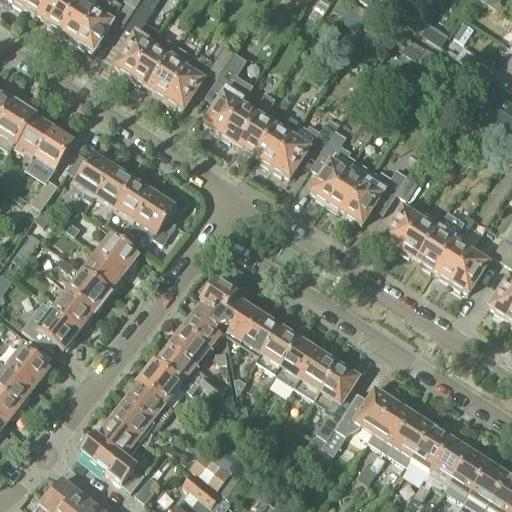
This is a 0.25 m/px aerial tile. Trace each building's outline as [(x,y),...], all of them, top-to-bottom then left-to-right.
[(7,0),(6,3),(13,8),(11,10),(22,17),(32,0),(7,0)] [(32,0),(22,17),(32,23),(34,21),(40,25),(56,0),(32,0)] [(56,35),(79,0),(56,0),(40,25),(47,30),(46,32),(54,38),(56,35)] [(97,0),(79,0),(56,35),(64,41),(63,43),(73,49),(101,4),(102,3),(97,0)] [(101,4),(73,49),(84,56),(85,54),(92,58),(112,28),(120,33),(140,0),(127,0),(120,11),(110,5),(108,9),(101,4)] [(132,41),(112,71),(119,76),(118,78),(129,85),(151,49),(158,37),(143,28),(147,21),(159,3),(160,0),(146,0),(137,15),(124,35),(132,41)] [(331,15),(343,22),(351,8),(338,1),(331,15)] [(487,1),(483,7),(493,13),(497,7),(487,1)] [(359,29),(345,21),(340,28),(354,36),(359,29)] [(418,39),(425,29),(412,21),(405,32),(418,39)] [(425,29),(418,39),(440,52),(446,41),(425,29)] [(151,49),(129,85),(139,92),(141,90),(147,94),(169,60),(173,54),(175,51),(158,40),(159,38),(158,37),(151,49)] [(411,45),(403,58),(415,66),(424,53),(411,45)] [(169,60),(147,94),(153,98),(152,100),(163,107),(192,62),(175,51),(173,54),(169,60)] [(462,52),(454,63),(462,68),(469,56),(462,52)] [(192,62),(163,107),(174,114),(175,112),(181,116),(203,82),(206,79),(216,85),(227,68),(232,59),(222,53),(217,62),(212,69),(201,62),(198,66),(192,62)] [(435,78),(442,67),(443,65),(424,54),(416,66),(435,78)] [(213,110),(202,129),(208,133),(206,135),(217,142),(241,106),(249,93),(231,81),(242,65),(232,59),(227,68),(216,85),(204,104),(213,110)] [(434,84),(455,99),(466,83),(464,81),(465,78),(448,67),(446,69),(444,68),(434,84)] [(511,72),(506,82),(489,72),(483,82),(511,99),(511,72)] [(261,112),(268,101),(263,98),(256,109),(261,112)] [(0,125),(12,106),(1,99),(0,100),(0,125)] [(273,104),(268,101),(261,112),(266,115),(273,104)] [(502,131),(511,115),(511,109),(501,103),(488,122),(502,131)] [(32,119),(12,106),(0,125),(0,153),(7,158),(13,150),(32,119)] [(241,106),(217,142),(228,149),(230,147),(236,151),(258,117),(241,106)] [(511,115),(502,131),(511,138),(511,115)] [(258,117),(236,151),(243,155),(241,157),(250,163),(251,161),(255,163),(277,130),(258,117)] [(32,119),(13,150),(32,162),(50,134),(43,129),(44,127),(32,119)] [(292,139),(269,175),(280,182),(281,180),(288,184),(309,150),(311,147),(322,154),(333,137),(338,129),(328,123),(323,131),(322,130),(317,139),(306,132),(304,135),(297,131),(292,139)] [(277,130),(255,163),(259,166),(258,168),(269,175),(292,139),(277,130)] [(32,162),(24,176),(43,189),(46,185),(52,175),(53,175),(71,147),(69,146),(70,144),(61,138),(60,140),(50,134),(32,162)] [(318,181),(308,197),(315,202),(313,204),(323,210),(353,165),(347,161),(349,158),(337,150),(342,143),(333,137),(322,154),(309,174),(318,181)] [(95,202),(113,174),(104,168),(106,166),(96,160),(95,162),(92,160),(74,189),(95,202)] [(353,165),(323,210),(334,217),(335,215),(344,221),(372,177),(353,165)] [(121,179),(113,174),(95,202),(115,215),(135,185),(122,177),(121,179)] [(344,221),(343,223),(352,228),(353,226),(360,230),(370,214),(381,221),(395,200),(394,199),(404,183),(395,177),(390,184),(379,177),(377,181),(372,177),(344,221)] [(404,183),(394,199),(395,200),(403,205),(414,189),(404,183)] [(29,210),(39,217),(56,192),(46,185),(43,189),(29,210)] [(135,185),(115,215),(134,227),(152,198),(144,194),(145,192),(135,185)] [(152,198),(130,233),(123,245),(130,251),(142,232),(155,240),(153,243),(163,250),(176,230),(168,225),(176,212),(160,201),(159,203),(152,198)] [(396,257),(419,221),(401,209),(379,243),(386,248),(385,250),(396,257)] [(96,217),(87,211),(82,219),(91,225),(96,217)] [(436,231),(414,266),(420,270),(419,272),(428,278),(430,275),(431,276),(453,242),(457,236),(457,237),(462,229),(445,218),(436,232),(436,231)] [(419,221),(396,257),(406,264),(407,261),(414,266),(436,231),(419,221)] [(462,240),(469,230),(464,227),(462,229),(457,237),(462,240)] [(78,235),(69,229),(64,236),(73,242),(78,235)] [(123,245),(130,233),(125,230),(118,242),(123,245)] [(111,241),(96,260),(122,280),(128,273),(130,274),(137,265),(135,263),(137,262),(137,261),(111,241)] [(453,242),(431,276),(438,281),(436,283),(447,290),(470,253),(453,242)] [(500,268),(511,252),(500,245),(490,261),(500,268)] [(511,271),(511,252),(500,268),(510,274),(511,271)] [(470,253),(447,290),(458,297),(459,295),(466,299),(488,265),(470,253)] [(96,260),(81,279),(109,301),(118,289),(116,288),(122,280),(96,260)] [(63,264),(57,271),(76,285),(66,297),(94,319),(109,301),(81,279),(63,264)] [(511,280),(508,278),(487,312),(490,314),(488,316),(503,326),(511,310),(511,280)] [(0,280),(0,294),(3,297),(10,287),(0,280)] [(219,282),(199,307),(202,309),(214,319),(209,325),(212,328),(210,330),(215,334),(213,337),(219,341),(222,343),(224,344),(226,340),(228,338),(231,333),(228,330),(230,326),(227,324),(230,319),(224,315),(233,303),(238,294),(219,282)] [(66,297),(52,316),(78,336),(84,328),(86,330),(94,319),(66,297)] [(36,302),(43,309),(47,304),(39,298),(36,302)] [(233,303),(224,315),(230,319),(227,324),(230,326),(228,330),(231,333),(228,338),(240,346),(259,317),(248,310),(246,312),(233,303)] [(42,308),(20,336),(30,344),(48,358),(55,350),(63,356),(65,354),(66,355),(74,345),(72,344),(78,336),(52,316),(42,308)] [(188,321),(179,332),(208,354),(219,341),(213,337),(215,334),(210,330),(212,328),(209,325),(214,319),(202,309),(190,323),(188,321)] [(511,310),(503,326),(511,331),(511,310)] [(259,317),(240,346),(260,359),(278,332),(270,327),(271,325),(259,317)] [(173,344),(168,351),(194,373),(208,354),(179,332),(171,342),(173,344)] [(260,359),(255,368),(274,380),(299,343),(287,335),(286,337),(278,332),(260,359)] [(299,343),(274,380),(294,393),(317,357),(309,352),(310,350),(299,343)] [(22,354),(7,373),(33,394),(39,386),(41,387),(48,378),(46,377),(48,375),(40,369),(47,360),(29,346),(22,354)] [(159,358),(150,369),(179,392),(191,401),(198,391),(220,409),(227,414),(233,407),(234,406),(232,405),(224,398),(225,398),(194,373),(168,351),(161,360),(159,358)] [(294,393),(292,396),(312,408),(338,368),(327,361),(325,363),(317,357),(294,393)] [(0,367),(0,398),(19,414),(28,403),(26,402),(33,394),(7,373),(0,367)] [(338,368),(312,408),(325,415),(324,417),(328,420),(317,439),(318,439),(326,445),(336,430),(337,430),(354,403),(347,398),(357,383),(348,377),(350,376),(338,368)] [(150,369),(135,388),(164,411),(179,392),(150,369)] [(129,400),(123,407),(151,429),(157,434),(171,416),(164,411),(135,388),(127,398),(129,400)] [(317,459),(317,460),(324,465),(332,462),(344,442),(360,432),(363,434),(372,440),(395,404),(386,399),(383,397),(380,400),(373,395),(366,406),(356,400),(354,403),(337,430),(336,430),(326,445),(317,459)] [(0,428),(3,431),(9,423),(11,425),(19,414),(0,398),(0,428)] [(372,440),(366,448),(385,461),(411,421),(404,416),(407,412),(395,404),(372,440)] [(115,413),(106,424),(136,448),(151,429),(123,407),(117,415),(115,413)] [(411,421),(385,461),(404,473),(433,429),(421,421),(418,425),(411,421)] [(100,436),(94,444),(122,465),(136,448),(106,424),(98,435),(100,436)] [(433,429),(404,473),(423,485),(449,445),(442,441),(445,437),(433,429)] [(318,439),(309,454),(317,459),(326,445),(318,439)] [(92,443),(80,459),(120,491),(129,499),(142,482),(133,474),(122,465),(94,444),(93,444),(92,443)] [(449,445),(423,485),(432,491),(432,494),(440,498),(442,497),(442,498),(448,489),(471,454),(459,446),(456,450),(449,445)] [(212,464),(230,476),(231,477),(240,463),(222,450),(212,464)] [(448,489),(442,498),(462,510),(467,502),(467,501),(487,470),(481,466),(483,462),(471,454),(448,489)] [(187,474),(216,497),(228,481),(200,458),(187,474)] [(376,478),(383,466),(375,461),(368,473),(365,470),(358,481),(369,487),(375,477),(376,478)] [(467,502),(462,510),(465,511),(487,511),(509,478),(497,470),(494,475),(487,470),(467,501),(467,502)] [(511,511),(511,479),(509,478),(487,511),(511,511)] [(211,511),(218,503),(216,502),(190,481),(180,492),(187,498),(174,511),(211,511)] [(134,501),(143,509),(159,490),(149,482),(134,501)] [(232,482),(225,491),(236,499),(243,491),(232,482)] [(63,511),(75,497),(64,488),(59,489),(58,488),(48,501),(45,498),(37,507),(40,510),(38,511),(63,511)] [(225,491),(216,502),(218,503),(228,510),(236,499),(225,491)] [(86,511),(89,508),(75,497),(63,511),(86,511)] [(228,510),(218,503),(211,511),(228,511),(229,511),(228,510)]
